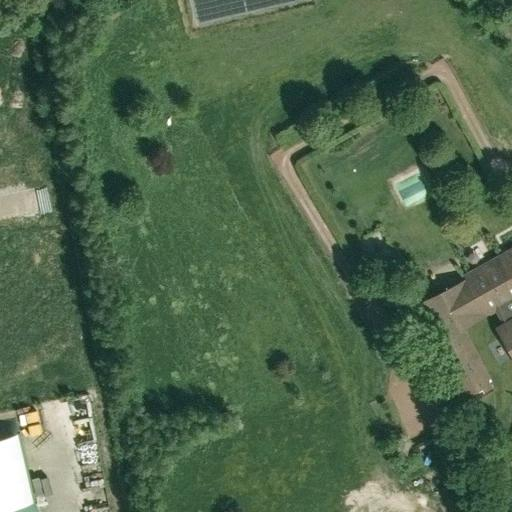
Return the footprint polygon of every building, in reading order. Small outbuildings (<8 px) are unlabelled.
[(470,278),(413,310),(461,396),(488,381),(493,389),(511,378),(511,365),(490,378),(460,326),(494,307),(505,325),(502,327),(511,345),(511,251),(469,276),(470,278)] [(67,394),(41,399),(44,413),(70,409),(67,394)] [(77,417),(78,464),(103,463),(102,444),(97,445),(96,417),(77,417)] [(36,511),(16,418),(0,421),(0,511),(36,511)] [(402,461),(416,454),(414,451),(444,436),(442,431),(411,446),(410,443),(396,449),(402,461)] [(91,506),(110,505),(108,482),(89,483),(91,506)]
